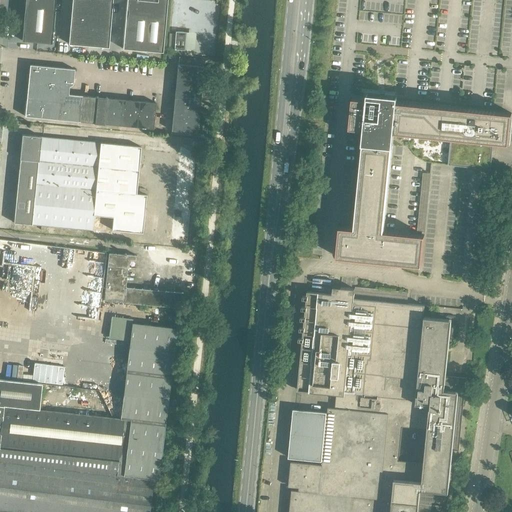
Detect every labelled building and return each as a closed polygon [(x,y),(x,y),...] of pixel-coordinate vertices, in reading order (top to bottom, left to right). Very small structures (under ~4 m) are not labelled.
[(52,43),(56,0),(25,0),(22,41),(52,43)] [(92,0),(72,0),(68,45),(88,46),(92,0)] [(92,0),(88,46),(108,48),(112,0),(92,0)] [(126,0),(122,50),(163,53),(167,0),(126,0)] [(175,31),(174,49),(184,50),(185,32),(175,31)] [(177,65),(171,131),(197,134),(203,67),(177,65)] [(25,117),(70,122),(73,96),(60,94),(60,86),(69,87),(70,87),(71,87),(72,86),(73,85),(73,84),(74,70),(30,66),(25,117)] [(207,72),(206,82),(214,82),(214,73),(207,72)] [(90,97),(73,96),(70,122),(87,123),(90,97)] [(106,99),(90,97),(87,123),(104,125),(106,99)] [(511,114),(511,113),(353,98),(350,128),(364,130),(354,228),(340,227),(337,257),(422,266),(425,236),(384,232),(394,133),(451,139),(448,166),(491,170),(494,143),(509,144),(511,114)] [(122,101),(106,99),(104,125),(120,126),(122,101)] [(120,126),(136,128),(139,102),(122,101),(120,126)] [(156,104),(139,102),(136,128),(153,130),(156,104)] [(101,143),(42,138),(42,137),(23,135),(20,160),(21,160),(14,223),(33,225),(33,224),(93,230),(94,215),(112,216),(111,230),(142,233),(145,195),(135,194),(140,147),(101,143)] [(109,254),(104,302),(182,309),(184,294),(126,288),(128,268),(129,268),(130,261),(137,262),(137,257),(127,255),(127,254),(125,254),(125,255),(109,254)] [(301,464),(291,463),(288,487),(299,488),(299,492),(292,491),(290,511),(431,511),(433,504),(445,506),(447,492),(448,492),(448,491),(447,491),(448,478),(449,478),(449,477),(448,477),(450,464),(451,464),(451,463),(450,463),(451,450),(459,451),(466,379),(444,376),(446,363),(447,363),(447,362),(446,362),(447,349),(448,349),(448,348),(447,348),(448,342),(453,342),(455,317),(439,315),(439,318),(423,317),(424,306),(407,304),(408,293),(355,288),(355,289),(341,288),(333,287),(333,291),(332,291),(332,294),(308,292),(308,296),(303,296),(303,299),(307,300),(307,307),(302,306),(302,310),(306,310),(305,317),(301,316),(301,320),(305,321),(304,327),(300,327),(300,331),(304,331),(303,338),(299,337),(298,341),(303,341),(302,349),(304,349),(300,391),(336,395),(335,409),(329,408),(328,415),(327,415),(327,412),(294,409),(289,457),(303,459),(302,463),(301,463),(301,464)] [(123,420),(116,477),(158,482),(177,329),(132,324),(133,319),(112,316),(109,339),(130,341),(120,419),(123,420)] [(0,462),(116,477),(123,420),(120,419),(0,406),(0,462)] [(154,511),(158,482),(116,477),(0,462),(0,510),(15,511),(154,511)]
